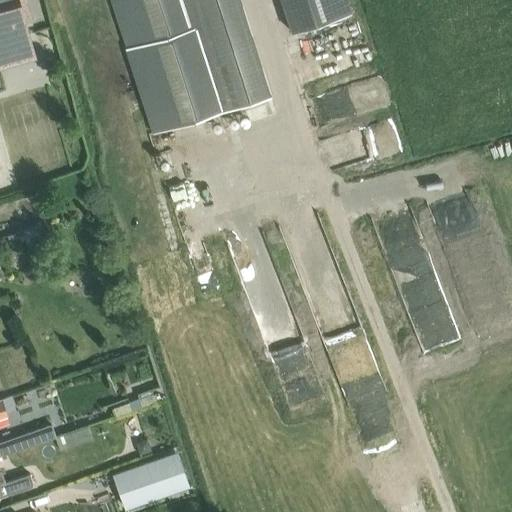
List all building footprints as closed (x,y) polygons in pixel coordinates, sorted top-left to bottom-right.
[(34,56),(36,56),(19,0),(0,0),(0,60),(33,52),(34,56)] [(110,0),(154,133),(268,96),(236,0),(110,0)] [(280,0),(291,32),(350,12),(346,0),(280,0)] [(153,395),(138,400),(140,407),(155,402),(153,395)] [(10,396),(0,399),(0,418),(7,416),(6,412),(15,409),(10,396)] [(127,404),(112,409),(115,416),(130,411),(127,404)] [(112,474),(125,510),(190,486),(177,450),(112,474)] [(0,496),(35,485),(31,473),(0,483),(0,496)]
